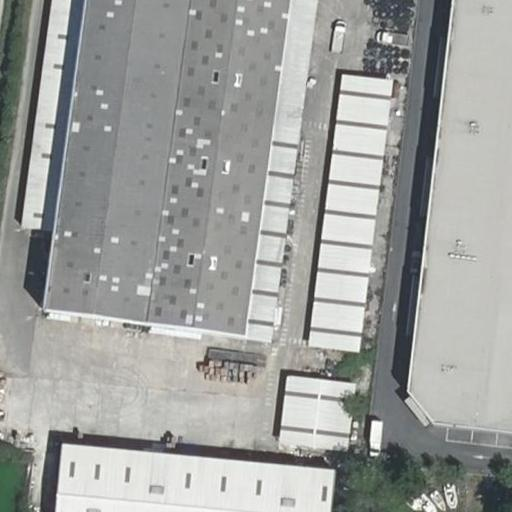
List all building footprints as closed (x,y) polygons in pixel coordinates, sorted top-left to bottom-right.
[(84,0),(40,311),(239,339),(285,0),(84,0)] [(511,0),(456,0),(400,422),(511,434),(511,0)] [(334,75),(307,349),(360,354),(387,80),(334,75)] [(52,173),(31,170),(28,190),(49,193),(52,173)] [(347,454),(352,384),(281,378),(275,448),(347,454)] [(324,511),(328,471),(53,448),(47,511),(324,511)] [(479,511),(484,480),(448,476),(445,508),(479,511)]
